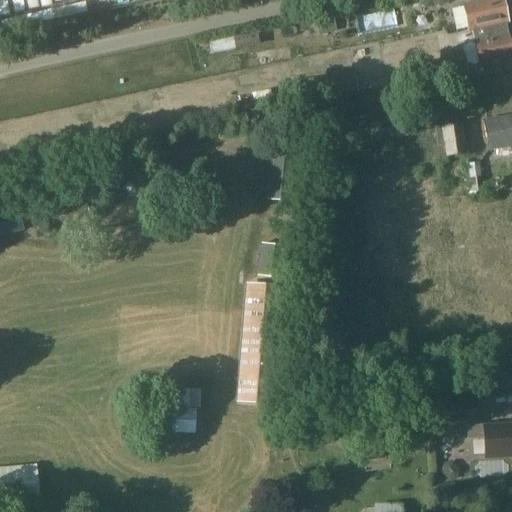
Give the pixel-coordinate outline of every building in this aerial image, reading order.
[(487,0),(460,6),(461,9),(450,11),(454,32),(466,30),(466,33),(470,32),(504,24),(506,24),(500,0),(487,0)] [(333,19),(315,23),(317,37),(336,33),(333,19)] [(504,24),(470,32),(473,46),(478,67),(511,60),(507,39),(504,24)] [(232,37),(208,41),(210,54),(234,49),(232,37)] [(479,83),(511,75),(511,70),(511,64),(477,72),(479,83)] [(293,84),(296,98),(296,102),(356,92),(353,74),(293,84)] [(422,99),(402,92),(397,107),(416,114),(422,99)] [(324,138),(326,138),(342,136),(339,103),(322,105),(324,129),(324,138)] [(511,148),(511,117),(482,122),(486,153),(511,148)] [(379,124),(381,140),(407,137),(405,121),(379,124)] [(461,125),(440,128),(433,129),(436,148),(443,147),(444,159),(465,156),(461,125)] [(270,148),(265,201),(291,203),(296,150),(270,148)] [(106,162),(109,176),(130,172),(127,157),(106,162)] [(162,202),(203,192),(198,173),(158,183),(162,202)] [(468,180),(469,193),(482,192),(481,179),(480,179),(468,180)] [(73,202),(84,199),(82,190),(45,198),(48,208),(73,202)] [(77,220),(73,202),(48,208),(52,226),(77,220)] [(16,206),(0,209),(0,238),(22,233),(16,206)] [(259,245),(255,277),(282,281),(286,248),(259,245)] [(272,406),(274,387),(282,288),(244,285),(234,403),(272,406)] [(342,346),(323,346),(323,363),(342,363),(342,346)] [(475,423),(474,401),(446,402),(446,403),(447,422),(447,424),(475,423)] [(446,403),(435,403),(435,422),(447,422),(446,403)] [(357,409),(358,431),(413,429),(412,407),(357,409)] [(190,411),(160,410),(159,432),(189,432),(190,411)] [(346,436),(345,410),(279,412),(279,422),(295,422),(295,437),(346,436)] [(482,427),(481,427),(465,427),(466,441),(482,441),(483,457),(511,456),(511,429),(482,430),(482,427)] [(511,458),(483,460),(483,470),(511,469),(511,458)] [(387,460),(363,463),(364,474),(389,471),(387,460)] [(441,468),(440,474),(447,480),(455,480),(458,476),(459,470),(452,464),(445,464),(441,468)] [(33,468),(0,470),(0,506),(37,503),(33,468)]
